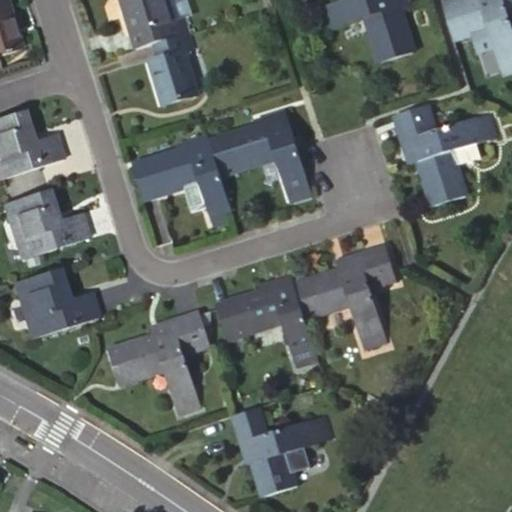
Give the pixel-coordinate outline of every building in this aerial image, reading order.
[(184,34),(180,21),(170,24),(161,0),(114,0),(130,52),(138,50),(149,46),(172,38),(184,34)] [(407,0),(406,0),(323,0),(317,2),(324,25),(371,11),(386,58),(411,49),(397,3),(407,0)] [(511,9),(511,0),(461,0),(440,6),(449,42),(464,37),(470,57),(486,52),(491,66),(511,59),(511,42),(504,11),(511,9)] [(0,6),(0,46),(11,43),(6,27),(0,6)] [(190,53),(184,34),(172,38),(149,46),(154,64),(142,68),(155,112),(191,101),(179,58),(190,53)] [(511,59),(491,66),(491,73),(511,67),(511,59)] [(19,99),(0,104),(0,168),(58,150),(50,124),(29,131),(19,99)] [(435,129),(427,106),(414,110),(389,117),(403,157),(416,153),(434,207),(463,198),(452,162),(467,158),(465,150),(496,141),(487,114),(435,129)] [(247,137),(206,150),(216,179),(250,168),(266,163),(280,208),(301,201),(275,118),(244,127),(247,137)] [(208,181),(216,179),(206,150),(203,140),(171,149),(174,159),(132,172),(141,200),(172,192),(180,217),(195,213),(197,221),(218,215),(208,181)] [(266,163),(250,168),(255,185),(253,190),(262,193),(263,188),(273,186),(266,163)] [(19,188),(0,193),(0,206),(3,215),(11,215),(21,246),(82,228),(73,202),(53,208),(44,181),(19,188)] [(218,215),(197,221),(203,240),(224,234),(218,215)] [(340,279),(290,293),(300,327),(349,313),(363,357),(381,352),(378,344),(375,335),(365,300),(390,293),(378,254),(337,266),(340,279)] [(31,267),(9,273),(16,290),(23,288),(36,328),(92,312),(84,285),(61,292),(51,261),(31,267)] [(300,327),(290,293),(286,282),(266,287),(268,299),(212,314),(225,348),(278,333),(290,376),(313,371),(309,360),(300,329),(300,327)] [(207,342),(200,316),(156,329),(158,339),(147,342),(107,354),(117,387),(163,373),(172,406),(199,400),(187,359),(210,353),(207,342)] [(158,339),(156,329),(144,332),(147,342),(158,339)] [(247,402),(238,405),(251,448),(256,447),(267,486),(270,486),(289,479),(298,477),(294,463),(313,458),(307,437),(337,430),(331,407),(279,421),(271,396),(247,402)] [(199,400),(172,406),(175,419),(202,412),(199,400)]
